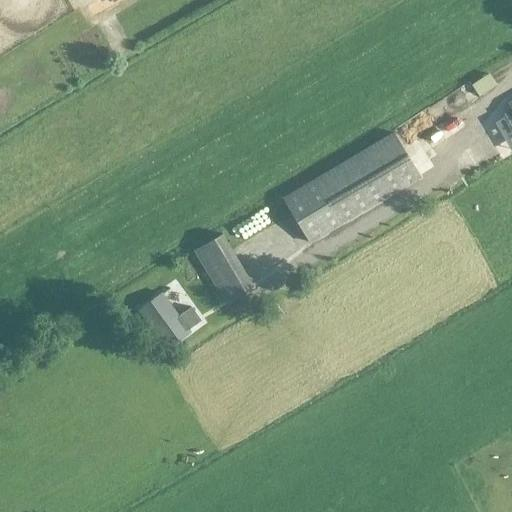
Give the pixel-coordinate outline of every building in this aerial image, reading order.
[(475,94),(495,82),(487,69),(467,80),(475,94)] [(311,243),(420,178),(394,133),(284,199),(311,243)] [(232,227),(257,279),(287,265),(275,241),(289,235),(275,206),(232,227)] [(229,258),(234,256),(219,223),(188,237),(214,291),(239,280),(229,258)] [(156,290),(146,272),(130,281),(140,299),(156,290)] [(167,348),(190,332),(188,329),(201,320),(191,307),(178,316),(162,293),(139,309),(167,348)]
